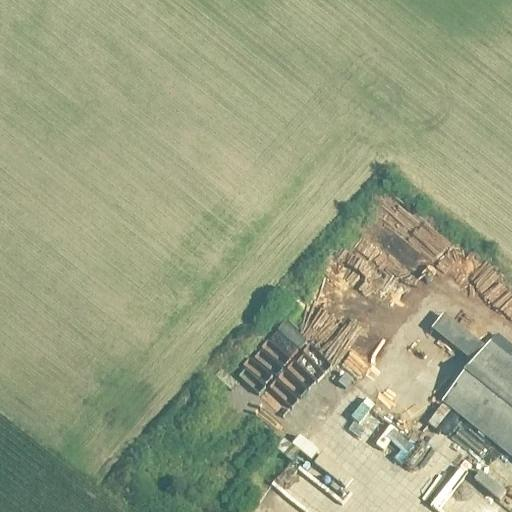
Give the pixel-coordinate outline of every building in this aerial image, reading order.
[(511,459),(511,359),(493,344),(444,405),(511,459)] [(372,450),(373,394),(361,393),(360,449),(372,450)] [(417,441),(430,431),(414,410),(401,420),(417,441)] [(298,461),(315,443),(306,435),(312,428),(303,421),(281,446),(298,461)] [(357,441),(355,421),(347,421),(349,442),(357,441)] [(419,475),(437,459),(429,451),(412,467),(419,475)] [(440,457),(424,475),(433,483),(449,465),(440,457)] [(291,471),(283,483),(304,498),(313,485),(291,471)] [(511,491),(484,474),(478,483),(506,501),(511,492),(511,491)] [(442,491),(456,502),(467,489),(453,477),(442,491)] [(244,506),(249,511),(256,511),(271,498),(262,488),(244,506)] [(477,510),(481,511),(503,511),(506,504),(482,496),(477,510)]
